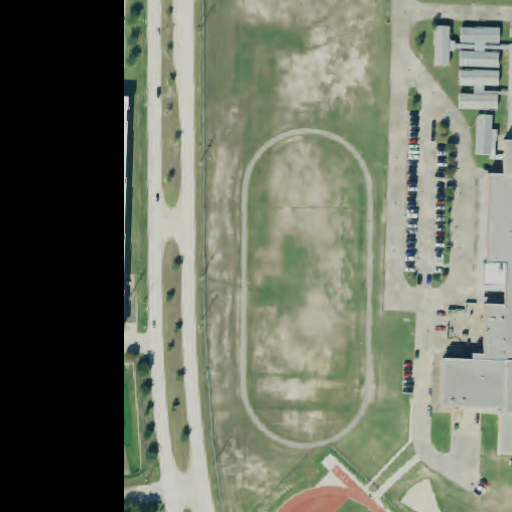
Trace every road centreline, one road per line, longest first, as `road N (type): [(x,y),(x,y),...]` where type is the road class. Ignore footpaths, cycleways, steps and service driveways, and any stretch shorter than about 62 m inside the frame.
road 1 (tertiary): [(154,0),(154,344),(172,511)]
road 2 (tertiary): [(203,511),(187,360),(187,0)]
